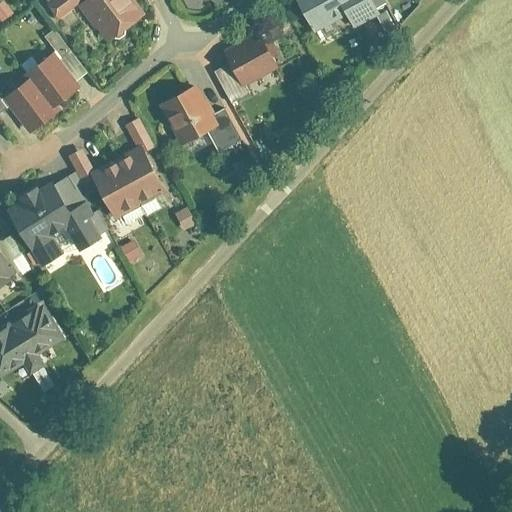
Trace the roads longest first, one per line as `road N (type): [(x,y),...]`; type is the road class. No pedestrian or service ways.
road 1 (residential): [(462,0),(42,451)]
road 2 (residential): [(179,41),(23,169)]
